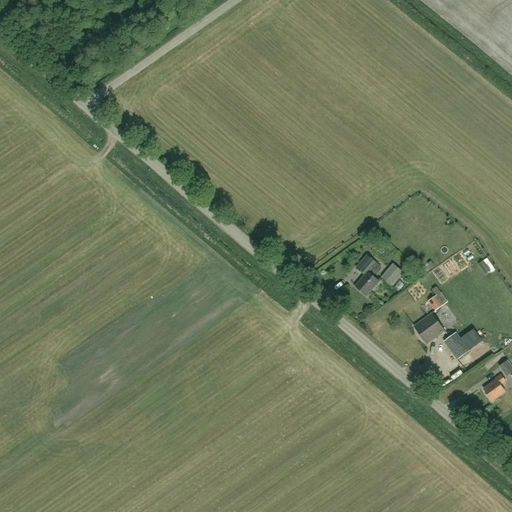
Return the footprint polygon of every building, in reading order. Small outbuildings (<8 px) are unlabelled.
[(373,276),(381,267),(368,256),(357,268),(365,275),(356,287),(367,296),(379,281),(373,276)] [(492,257),(487,259),(493,273),(498,271),(492,257)] [(442,269),(436,274),(444,284),(450,279),(442,269)] [(382,278),(392,286),(397,279),(388,271),(382,278)] [(435,311),(448,302),(437,286),(432,289),(436,295),(436,296),(435,296),(428,301),(435,311)] [(427,344),(445,331),(432,313),(414,326),(427,344)] [(457,359),(469,351),(456,333),(444,342),(457,359)] [(506,377),(511,372),(511,365),(508,360),(499,366),(506,377)] [(501,385),(506,381),(501,375),(496,379),(496,380),(484,389),(492,401),(505,392),(501,385)]
